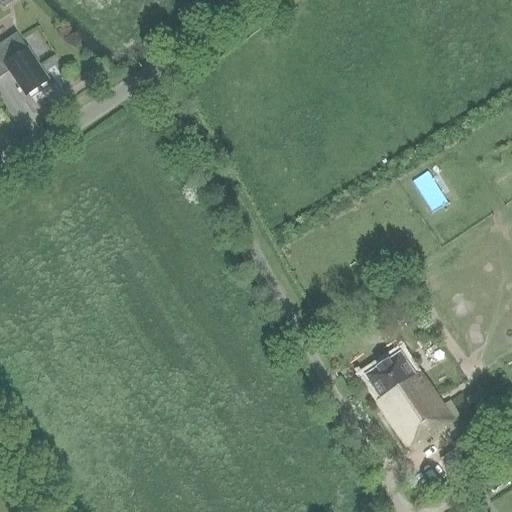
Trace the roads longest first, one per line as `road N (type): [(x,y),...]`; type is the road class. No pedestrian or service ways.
road 1 (unclassified): [(403,511),(149,75)]
road 2 (tertiary): [(0,177),(149,75)]
